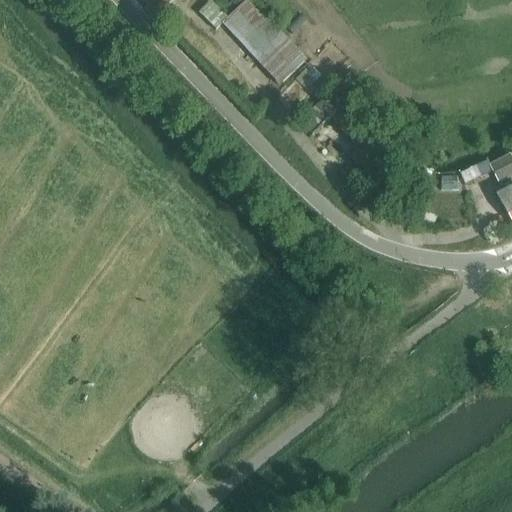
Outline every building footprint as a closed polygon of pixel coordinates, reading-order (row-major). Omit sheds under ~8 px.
[(148,0),(154,5),(150,8),(158,17),(176,0),(148,0)] [(241,0),(229,0),(228,2),(235,9),(243,2),(241,0)] [(209,4),(198,15),(215,32),(226,20),(209,4)] [(303,64),(270,30),(269,29),(248,50),(282,85),(303,64)] [(383,148),(331,95),(298,125),(311,139),(329,122),(369,162),(383,148)] [(511,157),(491,169),(500,186),(511,180),(511,157)] [(480,167),(461,177),(466,187),(485,178),(480,167)] [(498,199),(511,221),(511,222),(511,186),(504,190),(506,195),(498,199)]
